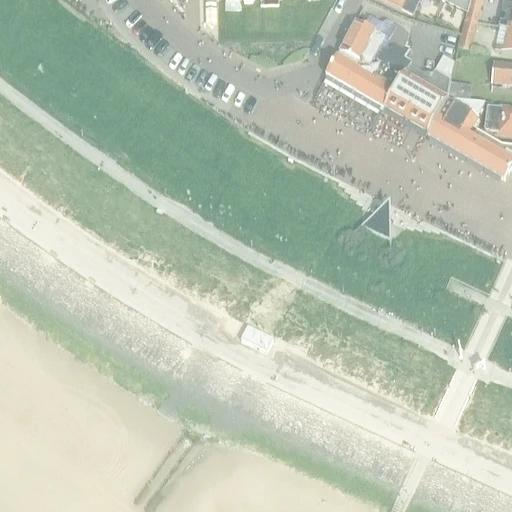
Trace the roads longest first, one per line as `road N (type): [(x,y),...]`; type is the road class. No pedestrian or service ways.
road 1 (residential): [(504,219),(311,118),(278,87)]
road 2 (residential): [(278,87),(265,89),(212,63),(142,0)]
road 3 (residential): [(354,0),(310,72),(278,87)]
